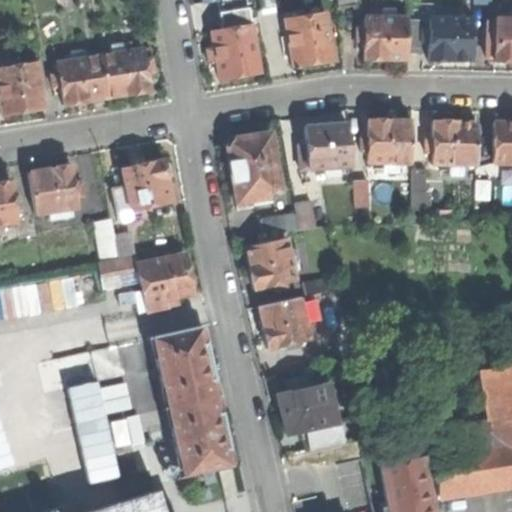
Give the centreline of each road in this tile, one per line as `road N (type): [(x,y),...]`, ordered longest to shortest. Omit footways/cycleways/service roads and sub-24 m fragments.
road 1 (residential): [(273,511),(184,115)]
road 2 (residential): [(511,92),(361,88),(184,115)]
road 3 (residential): [(184,115),(0,146)]
